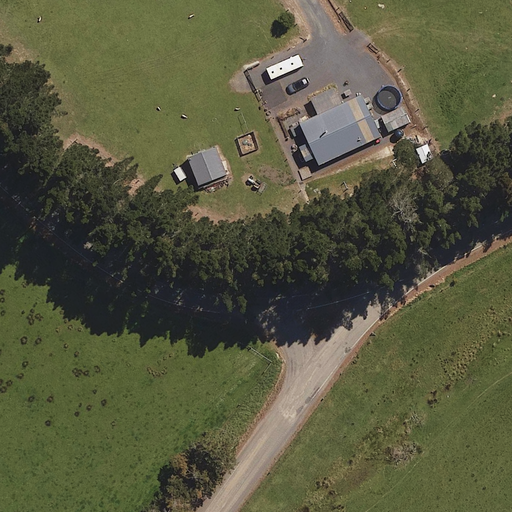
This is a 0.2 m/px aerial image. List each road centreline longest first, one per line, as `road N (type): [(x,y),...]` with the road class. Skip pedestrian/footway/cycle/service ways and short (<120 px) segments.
road 1 (secondary): [(391,265),(287,291),(176,278),(60,222),(0,175)]
road 2 (unclassified): [(211,511),(391,265)]
road 3 (secondary): [(511,206),(391,265)]
